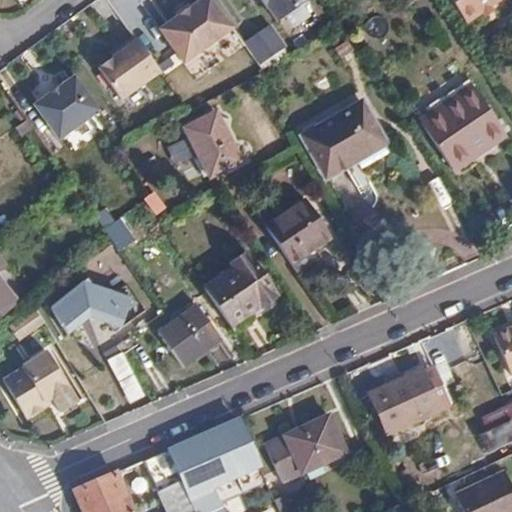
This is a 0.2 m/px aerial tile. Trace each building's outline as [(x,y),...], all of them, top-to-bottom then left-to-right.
[(175,16),(156,29),(180,63),(229,28),(208,0),(196,0),(187,7),(175,16)] [(260,0),(263,4),(260,6),(272,23),(302,0),(260,0)] [(488,4),(485,0),(449,0),(464,21),(480,10),(488,4)] [(172,13),(175,16),(187,7),(185,4),(172,13)] [(483,15),(493,10),(488,4),(480,10),(483,15)] [(272,24),(246,42),(261,64),(287,46),(272,24)] [(109,56),(94,66),(117,99),(156,72),(130,35),(115,46),(117,50),(109,56)] [(107,53),(109,56),(117,50),(115,46),(107,53)] [(46,94),(30,105),(55,139),(95,110),(71,76),(56,87),(57,89),(47,96),(46,94)] [(56,87),(46,94),(47,96),(57,89),(56,87)] [(491,147),(506,137),(473,88),(421,124),(454,173),(477,157),(474,153),(487,144),(491,147)] [(390,141),(364,100),(307,136),(331,177),(390,141)] [(238,161),(212,112),(181,128),(206,177),(238,161)] [(267,230),(290,263),(331,235),(308,201),(267,230)] [(102,228),(113,246),(148,225),(137,207),(102,228)] [(203,290),(229,325),(272,294),(242,254),(226,265),(230,270),(203,290)] [(94,339),(124,315),(89,273),(39,314),(60,340),(81,323),(94,339)] [(0,313),(12,305),(0,287),(0,313)] [(217,335),(194,302),(155,330),(179,364),(217,335)] [(15,345),(40,325),(28,310),(4,330),(15,345)] [(511,374),(511,325),(493,334),(510,375),(511,374)] [(21,369),(3,381),(24,414),(31,415),(43,407),(44,402),(53,397),(62,411),(75,402),(43,352),(20,367),(21,369)] [(121,353),(105,360),(124,405),(140,399),(121,353)] [(439,408),(421,370),(369,394),(386,433),(439,408)] [(511,438),(511,421),(505,406),(479,416),(485,431),(477,434),(485,451),(511,438)] [(344,451),(326,415),(265,443),(282,480),(344,451)] [(265,481),(238,419),(76,489),(85,511),(135,511),(122,481),(149,469),(155,481),(177,472),(194,511),(211,504),(265,481)] [(136,497),(149,489),(139,474),(126,483),(136,497)] [(501,511),(485,478),(437,502),(441,511),(501,511)] [(277,511),(288,511),(282,496),(272,499),(277,511)]
